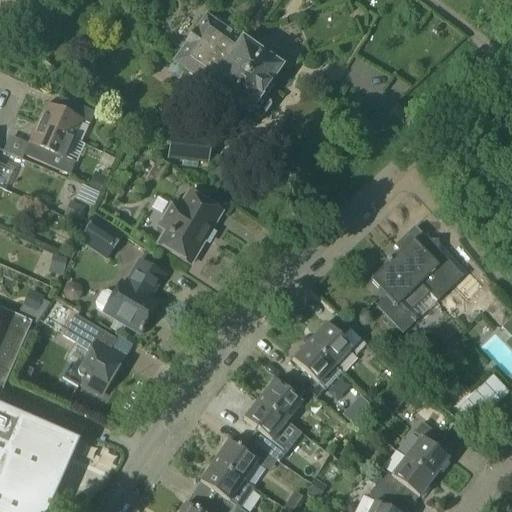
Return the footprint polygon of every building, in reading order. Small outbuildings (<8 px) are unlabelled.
[(198,81),(231,34),(206,16),(172,64),(198,81)] [(198,81),(223,99),(256,51),(231,34),(198,81)] [(256,51),(223,99),(249,117),(250,115),(259,120),(261,120),(270,107),(270,104),(262,98),(282,69),(256,51)] [(347,72),(380,84),(384,71),(352,60),(347,72)] [(35,127),(72,144),(81,124),(91,128),(96,117),(60,101),(57,110),(45,105),(35,127)] [(35,127),(28,145),(23,156),(69,176),(75,164),(66,160),(72,144),(35,127)] [(173,134),(169,158),(209,164),(213,140),(186,136),(186,141),(173,139),(174,134),(173,134)] [(166,232),(158,246),(190,265),(221,213),(189,194),(181,208),(174,204),(159,228),(166,232)] [(80,243),(106,260),(122,236),(95,219),(87,230),(80,243)] [(406,247),(370,282),(386,298),(376,308),(403,335),(416,322),(409,314),(429,295),(437,302),(462,277),(438,252),(438,245),(431,245),(414,228),(400,241),(406,247)] [(97,309),(115,320),(110,328),(120,335),(125,327),(139,335),(157,306),(143,297),(157,274),(139,263),(124,287),(121,285),(114,296),(107,292),(102,294),(95,304),(97,309)] [(25,291),(18,315),(36,321),(43,297),(25,291)] [(0,511),(47,511),(83,431),(0,395),(32,323),(0,309),(0,511)] [(71,364),(62,379),(77,388),(82,380),(83,381),(85,388),(95,393),(102,392),(105,394),(122,364),(108,355),(117,341),(75,316),(63,338),(89,353),(80,369),(71,364)] [(511,317),(501,328),(511,338),(511,339),(511,317)] [(308,345),(339,374),(340,373),(335,368),(352,350),(357,355),(366,346),(338,319),(329,328),(326,325),(308,345)] [(308,345),(292,362),(305,374),(296,385),(314,401),(322,390),(323,391),(339,374),(308,345)] [(442,391),(419,372),(427,363),(417,356),(400,376),(432,402),(442,391)] [(27,386),(34,371),(24,367),(18,382),(27,386)] [(400,380),(388,395),(401,405),(414,391),(400,380)] [(314,401),(296,385),(288,393),(274,382),(258,402),(286,424),(302,404),(307,409),(314,401)] [(342,416),(352,426),(371,407),(360,397),(342,416)] [(286,424),(258,402),(243,421),(257,432),(249,444),(270,459),(272,457),(277,462),(284,453),(272,442),(286,424)] [(405,460),(433,481),(449,460),(434,449),(440,441),(420,426),(414,433),(421,439),(405,460)] [(270,459),(249,444),(243,453),(228,443),(213,464),(254,492),(255,491),(243,483),(257,463),(263,468),(270,459)] [(374,487),(397,501),(404,489),(419,500),(433,481),(405,460),(391,478),(383,473),(374,487)] [(254,492),(213,464),(200,484),(204,487),(197,498),(217,511),(233,511),(236,509),(241,511),(254,492)] [(307,495),(317,502),(326,488),(316,481),(307,495)] [(354,511),(391,511),(390,511),(397,501),(374,487),(366,499),(362,497),(354,511)] [(217,511),(197,498),(191,509),(186,506),(181,511),(217,511)] [(283,509),(286,511),(293,511),(296,508),(288,502),(283,509)]
